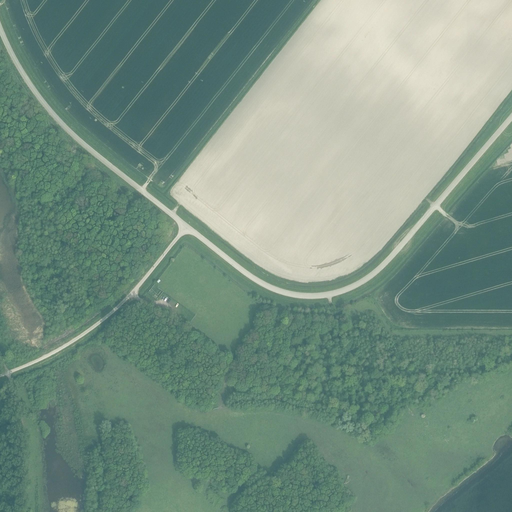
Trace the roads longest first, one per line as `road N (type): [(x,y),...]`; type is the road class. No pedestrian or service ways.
road 1 (unclassified): [(186,226),(276,290),(313,296),(349,288),(395,252),(511,113)]
road 2 (unclassified): [(186,226),(52,119),(0,34)]
road 3 (unclassified): [(0,376),(91,329),(186,226)]
